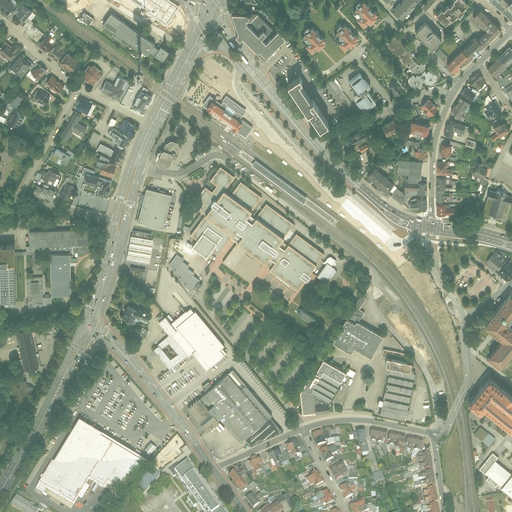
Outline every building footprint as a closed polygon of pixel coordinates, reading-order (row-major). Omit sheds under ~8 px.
[(1,0),(0,1),(0,7),(8,14),(15,5),(7,0),(1,0)] [(135,0),(151,10),(150,12),(168,24),(179,8),(167,0),(135,0)] [(403,0),(393,10),(402,19),(420,0),(403,0)] [(427,0),(407,21),(411,25),(434,0),(427,0)] [(441,8),(435,14),(445,23),(450,18),(452,19),(454,17),(455,19),(458,15),(460,17),(462,14),(461,13),(463,10),(462,9),(467,3),(464,0),(452,0),(454,1),(449,6),(448,5),(442,10),(441,8)] [(511,0),(489,0),(511,20),(511,18),(511,0)] [(361,4),(360,2),(356,5),(358,7),(356,9),(357,10),(353,13),(359,19),(357,21),(363,27),(368,22),(370,24),(378,18),(376,16),(378,14),(375,10),(372,13),(368,8),(370,7),(368,5),(367,5),(364,1),(361,4)] [(23,22),(32,12),(22,3),(13,13),(23,22)] [(82,6),(75,15),(89,25),(94,19),(85,12),(86,9),(82,6)] [(474,17),(487,31),(494,24),(480,10),(474,17)] [(152,56),(161,62),(168,52),(158,45),(156,48),(151,45),(152,43),(109,13),(101,24),(115,33),(114,35),(119,39),(120,37),(145,54),(148,51),(152,54),(152,56)] [(233,13),(239,33),(237,35),(241,38),(243,36),(266,58),(287,36),(280,29),(277,32),(257,14),(233,13)] [(26,32),(37,41),(43,34),(33,25),(34,23),(28,18),(25,22),(26,23),(23,27),(28,30),(26,32)] [(416,32),(432,48),(441,39),(425,23),(416,32)] [(500,31),(494,24),(487,31),(477,41),(482,46),(483,47),(500,31)] [(342,28),(341,26),(337,29),(339,31),(337,33),(338,34),(334,37),(340,44),(339,45),(344,51),(350,46),(351,49),(359,42),(357,40),(360,39),(356,35),(353,37),(349,32),(351,31),(349,29),(348,29),(345,26),(342,28)] [(309,30),(307,28),(304,31),(306,33),(304,35),(305,36),(301,39),(307,46),(305,47),(311,53),(316,49),(318,51),(326,44),(324,43),(326,41),(323,37),(320,39),(316,35),(318,33),(316,31),(315,32),(312,28),(309,30)] [(393,34),(386,41),(388,43),(386,44),(409,69),(416,63),(418,61),(409,51),(410,50),(408,48),(407,49),(399,40),(400,39),(397,37),(396,38),(393,34)] [(38,44),(47,51),(52,45),(49,43),(53,39),(49,35),(45,40),(44,38),(38,44)] [(0,51),(9,60),(20,48),(15,44),(13,46),(6,39),(0,45),(0,51)] [(475,39),(461,52),(468,59),(482,46),(477,41),(475,39)] [(48,53),(56,60),(62,53),(60,51),(63,47),(59,44),(56,48),(54,46),(48,53)] [(511,52),(507,48),(498,58),(505,65),(511,58),(511,52)] [(461,52),(448,65),(455,72),(468,59),(461,52)] [(74,58),(68,53),(60,62),(66,68),(74,58)] [(31,64),(21,55),(10,68),(21,76),(31,64)] [(81,64),(74,58),(66,68),(73,73),(81,64)] [(505,65),(498,58),(487,69),(495,77),(498,74),(505,65)] [(418,65),(416,63),(409,69),(410,70),(410,71),(411,73),(408,75),(407,80),(413,87),(416,87),(420,83),(420,81),(422,80),(425,83),(431,83),(435,80),(435,77),(435,74),(432,70),(431,71),(429,69),(428,70),(427,70),(425,72),(424,70),(423,68),(425,67),(424,66),(425,64),(422,61),(418,65)] [(92,64),(82,76),(93,86),(103,74),(92,64)] [(39,79),(45,71),(39,65),(32,73),(39,79)] [(478,73),(470,81),(478,90),(484,84),(480,80),(483,77),(478,73)] [(360,74),(349,82),(358,95),(353,98),(363,111),(374,103),(365,91),(370,88),(360,74)] [(503,78),(498,74),(495,77),(494,78),(499,82),(503,78)] [(105,81),(101,91),(117,99),(126,80),(118,76),(114,85),(105,81)] [(47,83),(57,92),(63,86),(52,77),(47,83)] [(300,77),(288,84),(308,113),(309,112),(320,129),(328,123),(318,106),(317,107),(312,99),(311,100),(299,82),(302,80),(300,77)] [(331,81),(326,84),(350,115),(355,111),(331,81)] [(398,81),(390,86),(397,96),(405,90),(398,81)] [(466,88),(462,95),(471,101),(476,94),(466,88)] [(35,98),(44,104),(49,97),(40,91),(35,98)] [(143,112),(151,98),(141,93),(134,107),(143,112)] [(501,110),(490,96),(483,101),(487,106),(485,107),(486,109),(484,111),(490,119),(501,110)] [(210,97),(203,106),(245,138),(246,139),(249,135),(253,129),(241,120),(245,113),(223,97),(218,104),(210,97)] [(469,103),(460,97),(451,111),(460,117),(469,103)] [(80,109),(90,115),(95,105),(85,99),(80,109)] [(437,108),(429,100),(422,107),(430,115),(437,108)] [(7,123),(18,128),(24,115),(14,110),(7,123)] [(80,117),(74,114),(63,134),(70,137),(73,132),(82,136),(87,127),(78,122),(80,117)] [(107,124),(112,127),(116,120),(110,117),(107,124)] [(395,118),(381,125),(386,136),(400,128),(395,118)] [(426,137),(429,125),(410,120),(407,133),(426,137)] [(449,120),(444,135),(453,137),(455,131),(461,133),(464,125),(449,120)] [(510,130),(503,121),(493,129),(496,134),(491,137),(493,141),(499,137),(510,130)] [(121,131),(131,136),(135,126),(126,122),(121,131)] [(112,140),(124,147),(129,138),(113,129),(109,136),(113,138),(112,140)] [(369,142),(365,130),(353,135),(354,138),(349,139),(352,148),(369,142)] [(155,157),(158,164),(164,166),(170,163),(172,157),(176,156),(176,154),(180,153),(182,148),(178,142),(172,139),(167,142),(164,149),(163,149),(158,151),(155,157)] [(108,154),(110,150),(110,149),(100,144),(98,149),(108,154)] [(441,145),(441,154),(449,155),(450,145),(441,145)] [(110,158),(117,161),(123,149),(116,146),(114,151),(110,150),(108,154),(111,155),(110,158)] [(68,160),(70,156),(57,149),(54,153),(52,152),(49,158),(60,164),(61,162),(66,165),(69,161),(68,160)] [(415,149),(415,157),(425,158),(426,150),(415,149)] [(100,172),(112,175),(116,164),(108,162),(109,158),(101,154),(99,159),(97,159),(96,163),(102,165),(100,172)] [(401,205),(410,194),(426,194),(426,179),(420,179),(422,162),(398,160),(396,174),(407,175),(405,194),(404,194),(397,188),(390,196),(401,205)] [(257,161),(253,166),(304,204),(308,199),(257,161)] [(438,163),(438,175),(451,176),(451,169),(446,169),(446,163),(438,163)] [(212,191),(206,186),(201,192),(197,198),(204,203),(199,209),(206,214),(190,235),(197,240),(192,246),(207,256),(212,250),(218,255),(231,237),(234,240),(237,242),(223,261),(251,282),(265,262),(268,264),(269,273),(295,293),(305,279),(307,280),(311,275),(309,273),(324,253),(296,233),(288,244),(281,240),(294,223),(266,203),(256,217),(249,213),(262,196),(241,181),(231,194),(225,190),(235,177),(221,166),(210,180),(217,185),(212,191)] [(478,166),(473,175),(483,180),(487,171),(478,166)] [(375,168),(368,177),(387,193),(394,184),(375,168)] [(47,169),(41,179),(50,184),(56,173),(47,169)] [(100,183),(102,178),(87,174),(85,181),(95,184),(96,181),(100,183)] [(97,194),(107,197),(111,182),(107,180),(102,178),(100,183),(97,194)] [(436,179),(436,189),(444,189),(445,179),(436,179)] [(66,184),(59,196),(67,200),(71,194),(70,193),(74,186),(72,185),(66,182),(66,184)] [(51,200),(56,192),(50,188),(49,190),(44,187),(43,189),(37,186),(32,194),(38,197),(39,195),(45,198),(46,197),(51,200)] [(171,194),(147,188),(138,221),(163,227),(171,194)] [(488,219),(489,215),(506,220),(511,196),(488,190),(481,217),(488,219)] [(409,203),(409,209),(426,209),(426,199),(411,199),(411,203),(409,203)] [(436,205),(437,216),(457,214),(457,208),(444,209),(444,204),(436,205)] [(52,308),(52,296),(70,296),(69,255),(89,254),(88,231),(29,232),(29,251),(14,251),(14,243),(0,243),(0,299),(15,299),(15,257),(49,256),(50,294),(44,294),(44,277),(27,277),(28,308),(52,308)] [(152,234),(135,231),(133,236),(151,240),(152,234)] [(133,236),(131,236),(126,259),(149,263),(153,240),(151,240),(133,236)] [(484,260),(490,253),(482,246),(476,253),(484,260)] [(177,253),(169,265),(175,269),(174,271),(181,276),(179,279),(186,283),(184,285),(191,290),(199,279),(193,274),(194,272),(187,267),(189,265),(182,260),(183,258),(177,253)] [(486,262),(495,270),(502,262),(493,255),(486,262)] [(326,262),(318,274),(328,281),(336,269),(326,262)] [(497,271),(509,280),(511,276),(511,275),(511,274),(511,266),(510,264),(506,269),(502,265),(497,271)] [(143,279),(145,270),(131,267),(129,276),(143,279)] [(358,322),(364,312),(359,309),(365,299),(362,292),(347,315),(358,322)] [(511,296),(509,294),(484,324),(501,339),(499,341),(488,354),(490,356),(488,358),(499,367),(511,351),(511,326),(508,323),(511,317),(511,296)] [(127,305),(122,317),(133,321),(135,316),(146,320),(149,313),(138,308),(137,310),(127,305)] [(193,353),(207,370),(227,353),(222,348),(225,346),(195,311),(194,312),(192,310),(191,308),(187,312),(186,311),(171,323),(166,316),(159,321),(170,335),(188,356),(189,357),(193,353)] [(300,309),(296,314),(315,327),(319,322),(300,309)] [(331,342),(349,354),(353,348),(370,358),(383,337),(358,322),(347,315),(331,342)] [(138,340),(147,330),(142,326),(133,336),(138,340)] [(17,330),(25,369),(40,367),(32,327),(17,330)] [(157,353),(158,352),(161,356),(160,357),(170,369),(188,356),(170,335),(158,345),(159,346),(155,349),(156,351),(155,351),(157,353)] [(389,367),(379,414),(405,419),(415,372),(412,372),(413,368),(410,368),(412,362),(406,361),(407,353),(382,349),(381,357),(385,357),(384,366),(389,367)] [(328,411),(328,404),(345,372),(323,360),(315,374),(311,373),(302,390),(300,394),(301,413),(328,411)] [(346,374),(352,377),(355,372),(348,368),(346,374)] [(282,432),(269,418),(272,415),(232,369),(213,386),(208,381),(201,386),(206,392),(187,408),(206,430),(219,420),(239,443),(243,439),(249,446),(282,432)] [(24,376),(9,379),(14,408),(30,405),(26,388),(30,387),(31,385),(31,382),(29,382),(25,382),(24,376)] [(511,397),(489,378),(468,403),(480,413),(483,409),(511,433),(511,432),(511,397)] [(81,414),(37,486),(72,508),(90,478),(105,487),(108,482),(121,490),(144,453),(81,414)] [(482,441),(488,434),(480,427),(474,434),(482,441)] [(383,443),(386,432),(371,428),(368,440),(383,443)] [(339,429),(330,430),(330,438),(339,438),(339,429)] [(357,442),(366,440),(364,429),(355,430),(357,442)] [(313,433),(316,445),(325,443),(324,440),(330,439),(328,432),(322,434),(321,430),(313,433)] [(402,446),(404,435),(389,432),(386,443),(402,446)] [(421,450),(423,439),(408,436),(405,447),(421,450)] [(300,448),(296,439),(284,445),(287,452),(291,450),(294,456),(299,454),(297,449),(300,448)] [(151,442),(144,449),(149,454),(156,447),(151,442)] [(280,455),(277,448),(266,453),(269,459),(272,458),(275,464),(279,462),(277,456),(280,455)] [(320,451),(325,462),(333,458),(327,448),(320,451)] [(511,472),(495,459),(498,455),(493,451),(480,467),(490,475),(487,477),(496,484),(498,482),(503,485),(501,487),(511,496),(511,472)] [(419,464),(420,468),(424,467),(424,469),(431,468),(428,452),(421,453),(421,454),(418,455),(419,462),(423,461),(423,463),(419,464)] [(263,464),(260,457),(248,462),(251,468),(255,467),(257,472),(263,470),(261,465),(263,464)] [(223,511),(186,459),(168,472),(173,479),(178,476),(192,496),(188,499),(194,508),(198,505),(203,511),(223,511)] [(328,469),(334,480),(347,473),(341,462),(328,469)] [(145,494),(161,476),(151,468),(135,486),(145,494)] [(235,470),(229,475),(239,489),(246,485),(235,470)] [(316,485),(323,482),(317,470),(304,477),(307,483),(313,480),(316,485)] [(422,480),(422,484),(426,483),(426,485),(433,484),(431,471),(424,472),(424,473),(421,474),(421,478),(425,477),(425,479),(422,480)] [(340,487),(346,499),(353,496),(352,493),(357,491),(353,484),(348,486),(347,484),(340,487)] [(424,497),(425,501),(428,500),(429,502),(436,501),(434,488),(426,489),(426,490),(423,491),(424,495),(427,494),(428,496),(424,497)] [(324,502),(326,505),(333,501),(327,489),(321,493),(315,496),(320,505),(324,502)] [(246,497),(254,507),(260,503),(258,501),(262,498),(259,492),(254,495),(252,492),(246,497)] [(16,496),(11,506),(21,511),(38,511),(39,511),(32,507),(33,506),(16,496)] [(349,506),(351,511),(363,511),(366,511),(363,505),(362,506),(360,501),(349,506)] [(262,511),(280,511),(282,511),(277,503),(262,511)]
